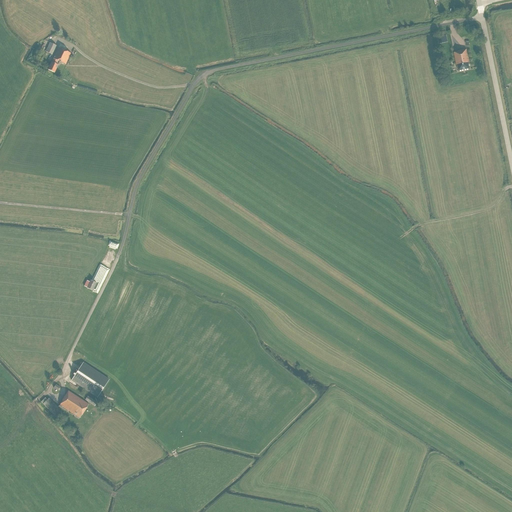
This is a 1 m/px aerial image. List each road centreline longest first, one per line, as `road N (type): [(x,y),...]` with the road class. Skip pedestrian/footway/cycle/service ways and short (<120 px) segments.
road 1 (unclassified): [(118,255),(136,184),(204,74),(482,17)]
road 2 (tertiary): [(511,164),(482,17)]
